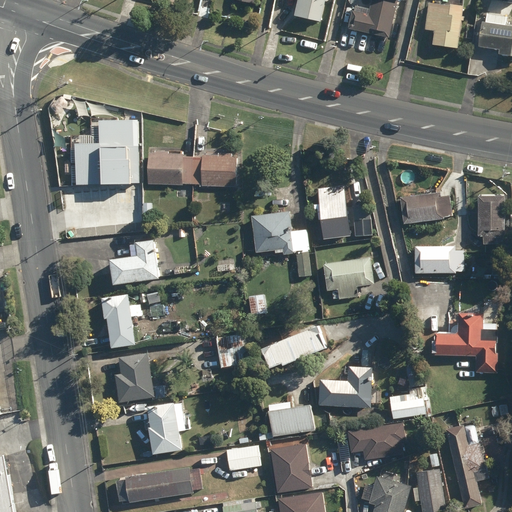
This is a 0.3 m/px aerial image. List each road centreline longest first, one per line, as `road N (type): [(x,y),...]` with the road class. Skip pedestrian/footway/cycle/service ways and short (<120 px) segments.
road 1 (secondary): [(20,9),(336,105),(511,143)]
road 2 (unclassified): [(78,511),(17,120),(12,44),(20,9)]
